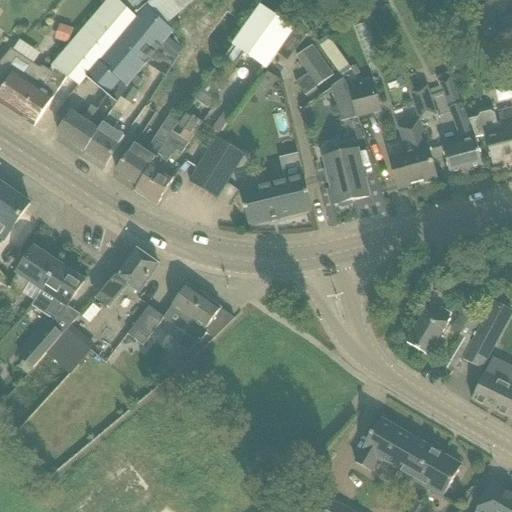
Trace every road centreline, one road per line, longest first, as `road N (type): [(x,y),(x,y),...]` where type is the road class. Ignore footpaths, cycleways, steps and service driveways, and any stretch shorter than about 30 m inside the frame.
road 1 (secondary): [(297,259),(238,260),(177,244),(0,137)]
road 2 (tertiary): [(511,445),(383,375),(355,345)]
road 3 (secondary): [(338,255),(511,204)]
